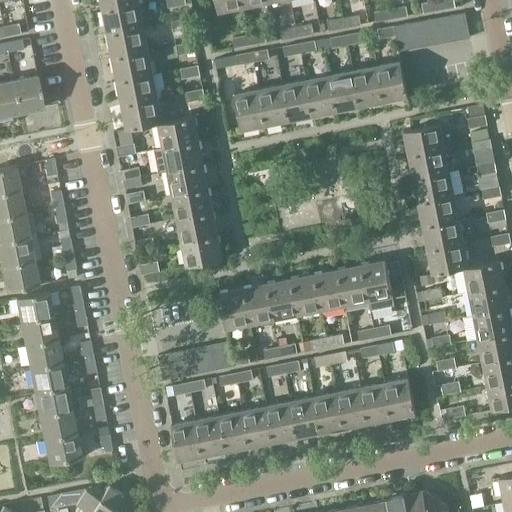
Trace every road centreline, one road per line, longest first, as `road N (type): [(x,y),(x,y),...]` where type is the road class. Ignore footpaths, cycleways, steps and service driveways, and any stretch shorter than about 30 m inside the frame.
road 1 (residential): [(167,504),(152,470),(63,0)]
road 2 (residential): [(167,504),(511,439)]
